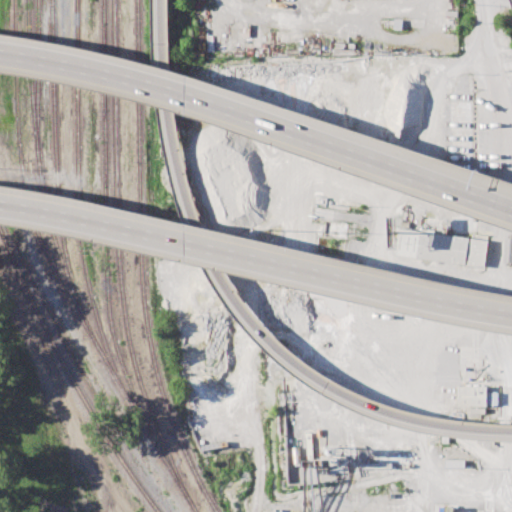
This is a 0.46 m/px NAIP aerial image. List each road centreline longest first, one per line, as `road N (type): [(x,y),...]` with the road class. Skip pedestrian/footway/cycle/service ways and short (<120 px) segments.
road 1 (motorway): [(163,37),(165,107),(179,169),(221,276),(248,315),(330,385),(386,410),(511,428)]
road 2 (motorway): [(511,207),(188,95),(0,50)]
road 3 (motorway): [(0,204),(511,313)]
